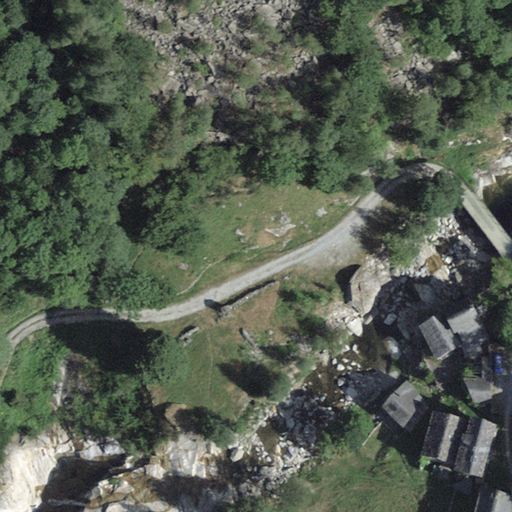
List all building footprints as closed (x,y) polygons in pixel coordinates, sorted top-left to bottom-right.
[(474,315),(447,328),(459,351),(462,358),(489,344),(474,315)] [(420,332),(436,362),(459,351),(447,328),(443,321),(420,332)] [(405,385),(383,409),(399,424),(422,401),(405,385)] [(461,423),(432,417),(424,457),(452,464),(461,423)] [(470,425),(457,473),(481,480),(494,431),(470,425)] [(508,511),(511,500),(481,493),(476,511),(508,511)]
